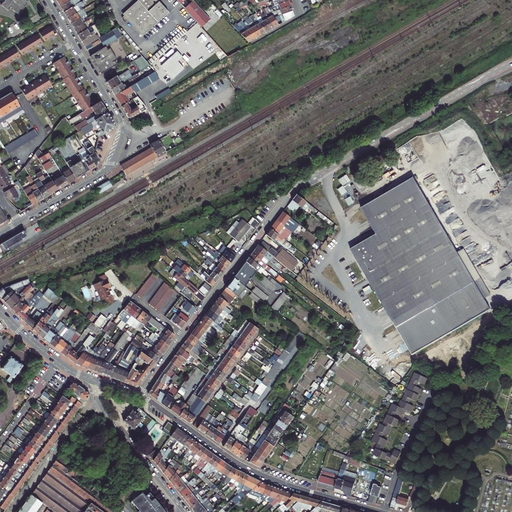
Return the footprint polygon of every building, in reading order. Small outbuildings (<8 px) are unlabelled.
[(16,0),(4,0),(0,6),(0,10),(5,15),(7,11),(9,13),(9,14),(16,19),(20,13),(19,13),(20,11),(21,12),(25,7),(18,1),(17,2),(15,1),(16,0)] [(72,0),(61,7),(64,13),(79,4),(76,0),(72,0)] [(129,8),(124,12),(125,13),(123,15),(142,36),(168,12),(157,0),(140,0),(130,9),(129,8)] [(176,0),(196,22),(201,28),(210,20),(203,12),(192,0),(176,0)] [(85,4),(83,1),(79,4),(64,13),(68,19),(81,11),(79,7),(85,4)] [(278,5),(275,6),(277,11),(290,6),(288,1),(278,5)] [(290,6),(277,11),(276,11),(278,16),(279,16),(292,11),(290,6)] [(87,11),(85,8),(81,11),(68,19),(71,25),(83,17),(81,14),(87,11)] [(262,10),(265,14),(268,18),(273,28),(278,25),(274,18),(273,16),(273,15),(272,14),(270,15),(271,16),(269,17),(263,8),(261,9),(262,10)] [(229,14),(225,10),(222,13),(227,19),(230,17),(228,14),(229,14)] [(282,23),(294,16),(292,11),(279,16),(282,23)] [(258,13),(262,19),(269,30),(273,28),(268,18),(265,14),(263,16),(260,12),(258,13)] [(83,17),(71,25),(74,29),(91,19),(94,17),(93,15),(84,20),(83,17)] [(269,30),(262,19),(259,20),(256,16),(254,17),(265,33),(269,30)] [(265,33),(254,17),(250,19),(252,23),(261,35),(265,33)] [(91,19),(74,29),(78,35),(90,28),(87,25),(91,22),(91,21),(92,21),(91,19)] [(21,21),(7,27),(9,33),(23,26),(21,21)] [(261,35),(252,23),(250,24),(248,21),(246,23),(257,38),(261,35)] [(240,24),(243,28),(253,40),(257,38),(246,23),(244,24),(242,22),(240,24)] [(94,25),(93,26),(93,27),(92,28),(94,31),(93,32),(98,39),(99,39),(101,37),(94,25)] [(90,28),(78,35),(85,47),(91,44),(98,39),(93,32),(94,31),(92,28),(93,27),(93,26),(90,28)] [(238,26),(235,28),(248,42),(253,40),(243,28),(240,29),(238,26)] [(52,27),(42,33),(47,42),(54,38),(55,39),(58,37),(52,27)] [(117,28),(112,31),(117,40),(124,36),(117,28)] [(101,37),(99,39),(104,48),(108,45),(117,40),(112,31),(101,37)] [(39,34),(19,46),(24,56),(31,51),(32,52),(35,50),(35,49),(41,45),(42,46),(45,44),(39,34)] [(104,48),(100,50),(90,56),(102,75),(119,64),(113,54),(112,55),(109,50),(110,49),(108,45),(104,48)] [(17,48),(0,57),(0,66),(2,69),(9,65),(9,66),(12,64),(12,63),(19,59),(19,60),(22,58),(17,48)] [(161,66),(169,74),(170,73),(173,76),(182,68),(175,61),(181,56),(176,51),(161,66)] [(74,95),(83,112),(84,112),(89,109),(95,105),(96,105),(93,101),(93,102),(90,97),(91,96),(89,94),(88,94),(85,89),(84,89),(81,85),(82,84),(78,78),(78,79),(74,73),(76,72),(74,70),(73,70),(70,65),(71,64),(69,62),(68,62),(65,56),(54,63),(64,79),(63,80),(73,96),(74,95)] [(150,65),(158,60),(156,56),(148,60),(150,65)] [(134,62),(137,66),(145,61),(142,57),(134,62)] [(137,66),(141,72),(148,67),(150,66),(149,66),(145,61),(137,66)] [(117,76),(107,83),(111,90),(122,84),(138,74),(134,68),(127,72),(118,77),(117,76)] [(133,92),(135,94),(159,79),(154,72),(130,87),(133,92)] [(22,90),(28,101),(53,87),(46,75),(43,76),(44,77),(38,81),(37,80),(35,81),(36,82),(30,85),(29,84),(27,86),(27,87),(22,90)] [(115,96),(127,89),(124,85),(123,85),(122,84),(111,90),(115,96)] [(130,87),(127,89),(115,96),(121,106),(130,101),(127,96),(133,92),(130,87)] [(156,97),(157,100),(171,92),(169,89),(156,97)] [(12,93),(0,100),(0,122),(22,109),(12,93)] [(133,99),(134,102),(137,106),(141,113),(146,109),(142,103),(137,97),(133,99)] [(130,101),(121,106),(128,118),(131,119),(141,113),(137,106),(134,108),(132,104),(134,102),(133,99),(130,101)] [(89,116),(94,113),(104,107),(101,102),(96,105),(95,105),(89,109),(90,111),(88,112),(89,114),(88,114),(89,116)] [(94,113),(96,116),(94,117),(78,127),(80,131),(82,130),(92,124),(108,113),(104,107),(94,113)] [(92,124),(94,128),(96,132),(100,130),(101,132),(98,134),(99,137),(115,128),(115,125),(108,113),(92,124)] [(82,130),(84,133),(94,128),(92,124),(82,130)] [(38,135),(34,128),(5,148),(8,154),(38,135)] [(60,152),(63,150),(66,148),(69,146),(66,140),(62,142),(59,144),(56,146),(60,152)] [(96,153),(88,141),(85,143),(89,149),(85,151),(89,157),(95,167),(98,165),(100,160),(96,153)] [(165,153),(158,141),(150,146),(151,148),(137,156),(122,166),(121,167),(127,176),(143,166),(165,153)] [(89,157),(81,162),(87,172),(95,167),(89,157)] [(81,162),(70,168),(70,169),(76,179),(87,172),(81,162)] [(4,165),(1,167),(6,175),(9,174),(4,165)] [(76,179),(70,169),(62,174),(62,175),(68,184),(76,179)] [(36,174),(40,181),(49,195),(58,190),(52,181),(48,175),(44,177),(41,172),(36,174)] [(12,184),(6,175),(0,179),(0,185),(2,189),(12,184)] [(62,175),(52,181),(58,190),(68,184),(62,175)] [(480,281),(463,251),(457,254),(414,179),(361,209),(376,235),(350,250),(410,357),(489,311),(474,284),(480,281)] [(36,183),(34,183),(35,184),(44,198),(49,195),(40,181),(37,184),(36,183)] [(109,181),(97,189),(99,194),(111,187),(109,181)] [(44,198),(35,184),(24,191),(33,205),(44,198)] [(18,196),(13,187),(4,193),(7,197),(10,201),(18,196)] [(299,206),(305,211),(308,207),(313,211),(315,209),(297,195),(295,196),(292,200),(299,206)] [(299,206),(292,200),(287,206),(293,210),(295,208),(296,209),(299,206)] [(293,233),(299,224),(283,212),(277,220),(293,233)] [(241,219),(232,231),(241,237),(249,225),(241,219)] [(293,233),(277,220),(270,229),(286,241),(293,233)] [(286,241),(270,229),(266,235),(274,241),(276,237),(278,238),(277,239),(281,242),(283,240),(283,241),(283,242),(290,247),(291,245),(286,241)] [(238,241),(241,237),(232,231),(229,234),(238,241)] [(22,232),(0,244),(0,245),(4,252),(20,242),(20,241),(25,238),(22,232)] [(159,238),(133,247),(134,253),(161,244),(159,238)] [(202,247),(210,254),(227,268),(231,263),(218,253),(216,251),(214,254),(212,252),(204,245),(202,247)] [(267,252),(258,245),(255,249),(278,267),(280,269),(282,267),(273,259),(272,260),(268,257),(270,255),(267,252)] [(222,249),(218,253),(231,263),(237,255),(228,248),(225,252),(222,249)] [(271,248),(267,252),(270,255),(291,271),(298,262),(282,249),(280,252),(279,251),(277,253),(271,248)] [(129,249),(119,251),(120,252),(121,257),(131,254),(129,249)] [(278,267),(255,249),(252,254),(261,261),(264,263),(266,261),(267,261),(267,263),(271,266),(270,266),(275,270),(278,267)] [(113,253),(92,260),(94,265),(111,260),(111,261),(115,259),(113,254),(113,253)] [(227,268),(210,254),(206,259),(217,268),(217,267),(220,270),(220,271),(223,273),(227,268)] [(261,261),(252,254),(249,258),(260,267),(261,265),(259,263),(261,261)] [(217,268),(206,259),(203,255),(202,257),(205,260),(205,261),(211,266),(208,268),(210,270),(220,277),(223,273),(220,271),(220,270),(217,267),(217,268)] [(253,268),(256,271),(257,271),(260,267),(249,258),(245,262),(253,268)] [(180,263),(178,266),(181,269),(191,277),(194,274),(180,261),(179,262),(180,263)] [(247,269),(250,272),(253,268),(245,262),(243,266),(247,269)] [(238,272),(242,276),(242,274),(243,275),(247,271),(246,270),(247,269),(243,266),(238,272)] [(184,290),(189,283),(187,281),(184,278),(177,273),(173,269),(169,273),(179,282),(176,286),(182,291),(184,290)] [(181,269),(177,273),(184,278),(187,281),(191,277),(181,269)] [(247,282),(247,283),(254,275),(250,272),(247,269),(246,270),(247,271),(243,275),(242,274),(242,276),(248,281),(247,282)] [(148,290),(150,288),(152,285),(154,282),(157,279),(159,276),(153,270),(151,274),(148,277),(146,280),(144,283),(142,286),(140,288),(137,291),(135,294),(142,299),(144,296),(146,293),(148,290)] [(210,270),(206,274),(209,277),(213,279),(212,280),(216,283),(220,277),(210,270)] [(242,276),(238,272),(233,278),(238,282),(242,276)] [(204,273),(201,277),(213,287),(216,283),(212,280),(213,279),(209,277),(206,274),(205,274),(204,273)] [(265,277),(267,279),(269,281),(272,283),(274,285),(276,283),(265,274),(263,276),(265,277)] [(242,276),(238,282),(244,287),(247,283),(247,282),(248,281),(242,276)] [(233,278),(224,291),(234,299),(236,296),(238,297),(243,291),(254,300),(257,297),(252,293),(244,287),(238,282),(233,278)] [(111,287),(107,279),(94,285),(96,290),(97,289),(102,301),(106,299),(108,304),(115,301),(112,296),(111,296),(108,289),(111,287)] [(155,296),(153,299),(151,301),(149,304),(154,308),(159,313),(161,310),(164,307),(166,304),(168,301),(170,299),(172,296),(174,293),(176,290),(174,288),(171,286),(166,281),(164,284),(161,287),(159,290),(157,293),(155,296)] [(272,289),(269,287),(267,285),(264,283),(262,281),(261,282),(271,290),(272,289)] [(11,291),(23,287),(21,282),(6,288),(3,290),(0,292),(0,297),(2,300),(11,291)] [(192,293),(202,302),(205,297),(189,283),(184,290),(182,291),(181,293),(190,300),(193,297),(190,295),(192,293)] [(23,286),(23,287),(11,291),(2,300),(11,309),(29,292),(34,287),(30,284),(25,288),(23,286)] [(205,295),(209,290),(205,286),(203,285),(199,290),(205,295)] [(174,288),(176,290),(180,294),(181,293),(182,291),(176,286),(174,288)] [(260,293),(263,296),(266,295),(261,291),(259,289),(257,287),(255,289),(258,292),(260,293)] [(258,292),(255,289),(252,293),(255,295),(257,297),(260,300),(263,296),(260,293),(258,292)] [(44,295),(54,302),(58,297),(48,290),(44,295)] [(234,299),(224,291),(219,297),(228,304),(229,305),(234,299)] [(31,295),(29,292),(11,309),(15,314),(30,300),(28,298),(31,295)] [(276,313),(289,297),(283,293),(271,308),(276,313)] [(24,322),(29,314),(30,313),(28,310),(31,307),(32,306),(34,308),(38,303),(38,302),(37,300),(39,298),(36,295),(30,300),(15,314),(24,322)] [(263,296),(260,300),(262,302),(265,303),(269,297),(267,296),(266,295),(263,296)] [(219,297),(215,303),(229,314),(231,312),(225,307),(228,304),(219,297)] [(120,314),(125,318),(135,305),(130,301),(120,314)] [(183,310),(186,312),(191,315),(196,308),(189,302),(183,310)] [(215,303),(210,309),(219,316),(221,313),(232,322),(234,319),(229,314),(215,303)] [(135,305),(125,318),(126,318),(129,314),(130,315),(127,319),(129,321),(139,308),(135,305)] [(52,315),(50,318),(37,334),(42,339),(52,327),(56,321),(54,318),(61,309),(58,307),(56,310),(52,315)] [(139,308),(129,321),(128,322),(132,325),(133,324),(143,311),(139,308)] [(33,317),(29,314),(24,322),(32,330),(33,330),(42,318),(47,311),(45,309),(40,315),(37,312),(33,317)] [(219,316),(210,309),(205,315),(222,328),(223,329),(223,330),(228,324),(219,316)] [(90,311),(87,316),(92,321),(96,316),(90,311)] [(135,327),(137,328),(147,314),(143,311),(133,324),(136,326),(135,327)] [(95,323),(100,326),(106,317),(101,313),(95,323)] [(143,328),(145,326),(148,322),(151,317),(147,314),(137,328),(138,329),(139,328),(142,330),(143,328)] [(37,334),(50,318),(47,315),(44,319),(42,318),(33,330),(37,334)] [(189,319),(184,315),(180,319),(178,317),(173,323),(180,328),(182,328),(189,319)] [(222,328),(205,315),(202,320),(213,329),(215,326),(217,327),(216,328),(220,331),(222,328)] [(148,322),(151,324),(158,330),(161,325),(151,317),(148,322)] [(202,320),(198,325),(212,336),(215,331),(213,329),(202,320)] [(246,326),(246,327),(255,333),(258,329),(249,323),(245,320),(243,325),(244,326),(245,325),(246,326)] [(52,327),(42,339),(49,344),(56,336),(64,325),(61,322),(55,329),(52,327)] [(110,327),(106,334),(105,334),(108,336),(116,325),(113,323),(110,327)] [(108,336),(104,341),(109,344),(120,328),(118,326),(116,325),(108,336)] [(158,330),(160,332),(172,341),(175,337),(175,335),(161,325),(158,330)] [(212,336),(198,325),(195,330),(206,338),(209,335),(210,336),(210,338),(213,340),(215,338),(212,336)] [(243,325),(240,329),(252,337),(255,333),(246,327),(244,326),(243,325)] [(156,338),(154,342),(165,350),(169,345),(151,332),(147,328),(145,326),(143,328),(156,338)] [(57,337),(56,336),(49,344),(54,348),(65,334),(69,329),(67,328),(65,330),(64,330),(62,332),(61,332),(57,337)] [(240,329),(237,333),(249,341),(252,337),(240,329)] [(153,330),(151,332),(169,345),(172,341),(160,332),(158,334),(153,330)] [(206,338),(195,330),(191,334),(202,343),(204,340),(201,337),(202,336),(206,339),(206,338)] [(103,362),(99,373),(107,376),(115,364),(111,361),(130,335),(127,333),(125,332),(106,358),(103,362)] [(73,342),(70,340),(60,353),(65,357),(70,351),(82,335),(80,333),(73,342)] [(152,344),(151,346),(162,354),(165,350),(154,342),(142,333),(141,335),(152,344)] [(237,338),(237,339),(246,345),(249,341),(237,333),(234,337),(235,338),(235,337),(237,338)] [(60,353),(70,340),(72,338),(65,334),(54,348),(60,353)] [(191,334),(188,338),(195,343),(197,342),(198,343),(198,344),(197,345),(198,346),(200,345),(201,346),(202,343),(191,334)] [(75,355),(70,351),(65,357),(75,364),(92,341),(94,339),(90,336),(75,355)] [(195,343),(188,338),(186,341),(197,350),(197,349),(200,351),(202,348),(201,347),(201,346),(200,345),(198,346),(197,345),(195,344),(195,343)] [(134,339),(130,346),(141,353),(156,363),(159,358),(150,351),(148,354),(144,351),(143,352),(142,351),(142,350),(141,349),(143,345),(135,339),(134,339)] [(237,339),(234,343),(243,350),(246,345),(237,339)] [(92,341),(75,364),(81,366),(92,351),(90,350),(94,343),(92,341)] [(197,350),(186,341),(183,345),(191,351),(192,349),(201,355),(202,353),(197,350)] [(230,342),(228,345),(240,354),(243,350),(234,343),(231,341),(230,342)] [(162,354),(151,346),(147,343),(146,345),(149,347),(148,349),(150,351),(159,358),(162,354)] [(87,368),(94,371),(98,360),(103,353),(100,350),(103,346),(101,345),(99,347),(95,353),(92,358),(87,368)] [(94,371),(99,373),(103,362),(106,358),(103,356),(106,353),(105,352),(109,346),(108,345),(103,353),(98,360),(94,371)] [(191,351),(183,345),(181,348),(197,360),(198,359),(189,352),(191,351)] [(240,354),(228,345),(226,347),(225,349),(238,358),(240,354)] [(123,358),(123,359),(134,365),(135,364),(136,362),(137,358),(141,353),(130,346),(126,353),(123,358)] [(197,360),(181,348),(177,353),(185,359),(190,363),(192,364),(194,362),(197,364),(199,362),(197,360)] [(238,358),(225,349),(224,351),(222,353),(235,362),(238,358)] [(92,351),(81,366),(87,368),(92,358),(95,353),(92,351)] [(141,353),(137,358),(147,365),(143,370),(148,373),(156,363),(141,353)] [(177,353),(174,358),(182,364),(185,359),(177,353)] [(235,362),(222,353),(220,356),(219,357),(232,366),(235,362)] [(13,377),(17,371),(21,365),(9,356),(6,354),(3,358),(0,362),(0,367),(1,368),(0,369),(10,376),(6,381),(9,383),(13,377)] [(112,378),(118,368),(123,359),(123,358),(121,357),(118,363),(116,362),(115,364),(107,376),(112,378)] [(232,366),(219,357),(217,360),(216,361),(229,370),(232,366)] [(182,364),(174,358),(170,362),(175,366),(179,368),(182,364)] [(229,370),(216,361),(215,363),(213,366),(215,367),(217,368),(226,374),(229,370)] [(175,366),(170,362),(162,373),(175,382),(177,380),(183,372),(182,371),(181,370),(177,376),(175,374),(171,371),(175,366)] [(134,365),(129,373),(124,383),(136,387),(138,387),(148,373),(143,370),(142,371),(139,369),(137,371),(133,369),(134,367),(135,368),(136,366),(135,366),(136,365),(135,364),(134,365)] [(129,373),(118,368),(112,378),(124,383),(129,373)] [(217,368),(214,372),(223,378),(226,374),(217,368)] [(214,372),(211,376),(220,382),(223,378),(214,372)] [(271,381),(274,376),(269,372),(268,373),(265,378),(271,381)] [(175,382),(162,373),(158,380),(166,385),(166,384),(169,386),(171,384),(173,385),(175,382)] [(211,376),(209,375),(208,374),(207,375),(205,378),(217,387),(220,382),(211,376)] [(391,459),(386,457),(381,454),(387,442),(381,439),(382,435),(388,437),(392,429),(393,427),(395,428),(399,421),(394,418),(396,414),(402,417),(405,410),(411,413),(414,407),(410,405),(412,401),(416,403),(419,397),(423,390),(418,388),(420,384),(425,386),(428,380),(416,374),(413,380),(408,391),(403,402),(401,401),(398,407),(392,404),(389,411),(382,425),(380,424),(374,436),(371,443),(377,446),(373,456),(384,462),(395,467),(400,456),(393,454),(391,459)] [(205,378),(202,382),(214,391),(217,387),(205,378)] [(166,385),(158,380),(148,394),(157,400),(161,392),(161,391),(162,389),(164,390),(166,386),(168,387),(169,386),(166,384),(166,385)] [(167,407),(174,398),(171,396),(174,391),(172,390),(179,381),(177,380),(175,382),(173,385),(172,387),(166,395),(166,396),(161,403),(167,407)] [(70,395),(78,385),(72,381),(67,389),(71,392),(69,394),(70,395)] [(305,390),(310,393),(314,388),(316,389),(318,385),(314,382),(310,387),(302,381),(296,389),(302,394),(305,390)] [(202,382),(199,386),(211,395),(214,391),(202,382)] [(70,395),(76,400),(83,389),(78,385),(70,395)] [(199,386),(196,390),(209,399),(211,395),(199,386)] [(186,391),(181,387),(178,392),(183,396),(186,391)] [(84,401),(89,394),(88,393),(83,389),(76,400),(78,401),(80,398),(84,401)] [(193,394),(198,397),(206,403),(209,399),(196,390),(193,394)] [(70,395),(69,394),(65,391),(62,396),(70,401),(73,404),(79,408),(82,404),(78,401),(76,400),(70,395)] [(161,392),(157,400),(161,403),(166,396),(161,392)] [(244,397),(243,398),(248,402),(251,398),(244,393),(242,396),(244,397)] [(234,398),(241,403),(245,406),(248,402),(243,398),(237,394),(234,398)] [(62,396),(59,400),(67,406),(68,404),(70,401),(62,396)] [(190,408),(186,405),(183,410),(179,416),(190,423),(192,422),(206,403),(198,397),(196,401),(194,403),(192,406),(190,408)] [(59,400),(55,404),(64,410),(65,409),(67,406),(59,400)] [(0,511),(2,511),(79,408),(73,404),(71,407),(70,408),(68,411),(67,413),(65,415),(64,417),(62,420),(60,422),(59,424),(57,426),(55,429),(54,431),(52,433),(51,435),(49,438),(48,439),(46,442),(44,444),(42,447),(41,448),(39,451),(38,453),(36,456),(35,457),(33,460),(31,462),(29,464),(28,466),(26,469),(25,471),(23,474),(22,475),(19,478),(18,480),(16,483),(15,484),(13,487),(12,488),(10,491),(9,493),(7,495),(5,497),(4,499),(2,502),(1,503),(0,504),(0,511)] [(55,404),(52,409),(60,415),(62,413),(64,410),(55,404)] [(209,411),(211,408),(208,406),(194,426),(197,428),(205,417),(209,411)] [(136,413),(132,409),(123,421),(145,437),(156,422),(145,414),(138,407),(136,409),(138,411),(136,413)] [(229,451),(244,430),(245,428),(253,417),(254,415),(257,411),(254,409),(251,407),(247,413),(237,426),(223,447),(229,451)] [(52,409),(49,413),(57,419),(58,417),(60,415),(52,409)] [(281,416),(290,422),(294,417),(282,409),(278,414),(281,416)] [(220,414),(215,411),(209,420),(213,423),(220,414)] [(49,413),(46,418),(54,424),(55,422),(57,419),(49,413)] [(218,418),(222,421),(225,418),(220,414),(213,423),(206,434),(211,438),(218,427),(220,425),(216,422),(218,418)] [(278,420),(287,426),(290,422),(281,416),(280,417),(278,420)] [(209,420),(205,417),(197,428),(201,431),(209,420)] [(46,418),(42,422),(51,428),(52,426),(54,424),(46,418)] [(78,434),(73,441),(75,443),(90,422),(90,420),(88,418),(86,418),(77,430),(76,432),(78,434)] [(272,422),(275,424),(284,431),(287,426),(278,420),(275,418),(272,422)] [(201,431),(206,434),(213,423),(209,420),(201,431)] [(42,422),(39,427),(47,432),(49,431),(51,428),(42,422)] [(176,428),(168,422),(164,428),(162,431),(170,436),(176,428)] [(225,429),(228,431),(233,424),(231,422),(230,422),(227,427),(225,429)] [(272,422),(269,426),(281,435),(284,431),(275,424),(272,422)] [(238,457),(244,460),(248,454),(251,450),(254,446),(257,441),(260,438),(263,433),(265,429),(266,428),(261,424),(245,448),(238,457)] [(266,430),(278,439),(281,435),(269,426),(266,430)] [(39,427),(36,431),(44,437),(45,435),(47,432),(39,427)] [(211,438),(215,441),(222,430),(218,427),(211,438)] [(176,428),(170,436),(176,440),(177,440),(183,432),(176,428)] [(245,428),(244,430),(229,451),(235,455),(238,457),(245,448),(243,447),(246,442),(245,441),(246,439),(243,436),(248,429),(245,428)] [(222,430),(215,441),(219,444),(226,433),(222,430)] [(264,434),(267,436),(276,443),(278,439),(266,430),(264,434)] [(36,431),(33,435),(41,441),(42,439),(44,437),(36,431)] [(183,432),(177,440),(177,441),(178,442),(176,446),(178,447),(175,452),(176,453),(178,451),(182,445),(189,436),(183,432)] [(264,434),(261,438),(273,447),(276,443),(267,436),(264,434)] [(38,446),(39,444),(41,441),(33,435),(30,440),(38,446)] [(184,451),(194,440),(189,436),(182,445),(178,451),(179,452),(182,449),(184,451)] [(30,440),(26,438),(23,442),(26,444),(34,450),(36,449),(38,446),(30,440)] [(258,442),(270,451),(273,447),(261,438),(258,442)] [(198,443),(194,440),(184,451),(184,452),(185,453),(183,456),(184,456),(181,460),(184,461),(191,451),(198,443)] [(258,442),(255,446),(267,455),(270,451),(258,442)] [(2,447),(9,452),(11,449),(5,443),(2,447)] [(191,451),(195,454),(202,446),(198,443),(191,451)] [(26,444),(23,449),(31,455),(32,453),(34,450),(26,444)] [(202,446),(195,454),(193,458),(191,460),(193,461),(195,458),(197,460),(205,448),(202,446)] [(255,446),(252,450),(264,459),(267,455),(255,446)] [(0,450),(7,455),(9,452),(2,447),(0,449),(0,450)] [(162,472),(168,464),(163,458),(170,448),(169,447),(167,449),(165,453),(156,464),(162,472)] [(205,448),(197,460),(200,461),(198,465),(199,465),(201,463),(209,451),(205,448)] [(31,455),(23,449),(20,453),(28,459),(29,457),(31,455)] [(157,454),(153,460),(156,464),(165,453),(161,449),(157,454)] [(148,454),(153,460),(157,454),(154,450),(148,454)] [(249,454),(252,457),(261,463),(264,459),(252,450),(249,454)] [(209,451),(201,463),(203,464),(201,467),(202,468),(205,464),(213,454),(209,451)] [(25,464),(26,462),(28,459),(20,453),(17,458),(23,462),(25,464)] [(202,468),(206,472),(217,456),(213,454),(205,464),(202,468)] [(249,454),(245,460),(258,467),(259,466),(261,463),(252,457),(249,454)] [(204,480),(207,477),(205,476),(211,469),(213,470),(215,467),(221,459),(217,456),(206,472),(202,476),(200,477),(204,480)] [(21,464),(23,462),(17,458),(13,462),(20,467),(25,471),(26,469),(23,467),(24,466),(21,464)] [(362,462),(351,458),(350,461),(349,463),(360,466),(362,462)] [(114,511),(89,492),(96,484),(72,466),(69,469),(56,459),(17,511),(114,511)] [(221,459),(215,467),(219,470),(225,462),(221,459)] [(162,472),(169,480),(180,466),(178,465),(177,466),(170,461),(168,464),(162,472)] [(13,462),(10,467),(16,471),(22,475),(23,474),(20,472),(21,471),(18,469),(20,467),(13,462)] [(218,474),(220,476),(228,464),(225,462),(219,470),(216,474),(215,476),(216,477),(218,474)] [(343,463),(339,476),(336,488),(335,489),(343,491),(345,492),(345,495),(351,497),(356,480),(343,476),(345,471),(343,470),(345,464),(343,463)] [(16,471),(10,467),(6,464),(3,468),(4,469),(7,471),(13,476),(18,480),(19,478),(17,476),(17,475),(15,473),(16,471)] [(169,480),(173,485),(176,481),(176,480),(179,478),(180,478),(183,476),(182,474),(178,476),(177,475),(179,473),(184,466),(181,464),(180,466),(169,480)] [(220,480),(221,481),(223,482),(232,467),(228,464),(220,476),(222,477),(220,480)] [(223,482),(221,481),(220,482),(222,484),(225,482),(227,479),(229,481),(236,469),(232,467),(223,482)] [(7,471),(4,469),(0,474),(4,476),(10,480),(15,484),(16,483),(13,481),(14,479),(12,477),(13,476),(7,471)] [(234,483),(235,480),(240,471),(236,469),(229,481),(232,482),(230,486),(232,487),(234,483)] [(339,476),(323,470),(319,483),(336,488),(339,476)] [(235,480),(240,482),(244,473),(240,471),(235,480)] [(239,490),(240,491),(248,475),(244,473),(240,482),(242,483),(239,490)] [(227,503),(222,508),(220,509),(222,511),(226,511),(232,507),(235,504),(251,489),(260,481),(248,475),(240,491),(239,493),(235,496),(227,503)] [(10,480),(4,476),(1,480),(6,484),(12,488),(13,487),(10,485),(11,484),(8,482),(10,480)] [(173,485),(176,489),(183,482),(181,480),(184,477),(183,476),(180,478),(179,478),(176,480),(176,481),(173,485)] [(396,507),(397,504),(399,497),(404,480),(400,477),(399,477),(390,508),(395,510),(396,507)] [(176,489),(179,493),(183,490),(182,489),(186,486),(187,487),(194,481),(192,479),(185,485),(183,482),(176,489)] [(6,484),(1,480),(0,480),(0,486),(5,490),(7,492),(9,493),(10,491),(7,489),(8,488),(5,487),(6,484)] [(195,483),(194,481),(187,487),(186,486),(182,489),(183,490),(179,493),(183,497),(194,489),(191,486),(195,483)] [(251,489),(262,494),(266,483),(260,481),(251,489)] [(148,492),(140,483),(133,493),(136,496),(131,500),(138,510),(139,511),(164,511),(154,498),(153,499),(151,496),(152,495),(149,492),(148,492)] [(266,483),(262,494),(260,497),(266,498),(269,496),(272,485),(266,483)] [(269,496),(274,498),(278,488),(272,485),(269,496)] [(423,488),(415,485),(410,497),(417,500),(423,488)] [(378,487),(374,486),(371,495),(380,498),(382,489),(378,488),(378,487)] [(186,502),(187,502),(190,499),(190,498),(197,493),(202,489),(200,487),(196,490),(194,488),(194,489),(183,497),(186,502)] [(274,498),(281,500),(285,490),(278,488),(274,498)] [(280,503),(281,504),(293,493),(285,490),(281,500),(280,503)] [(187,502),(190,506),(197,500),(196,498),(199,495),(197,493),(190,498),(190,499),(187,502)] [(281,504),(279,506),(282,511),(290,504),(291,506),(293,504),(295,503),(296,502),(298,494),(293,493),(281,504)] [(296,502),(295,503),(301,505),(302,502),(316,506),(321,501),(298,494),(296,502)] [(409,500),(399,497),(397,504),(407,507),(409,500)] [(197,508),(194,511),(200,511),(205,509),(203,507),(209,502),(207,499),(204,502),(201,504),(200,504),(197,507),(197,508)] [(197,500),(190,506),(194,511),(197,508),(197,507),(200,504),(201,504),(204,502),(203,500),(200,503),(197,500)] [(342,507),(321,501),(316,506),(309,511),(315,511),(318,510),(323,511),(327,511),(328,510),(334,511),(333,511),(340,511),(342,507)]
